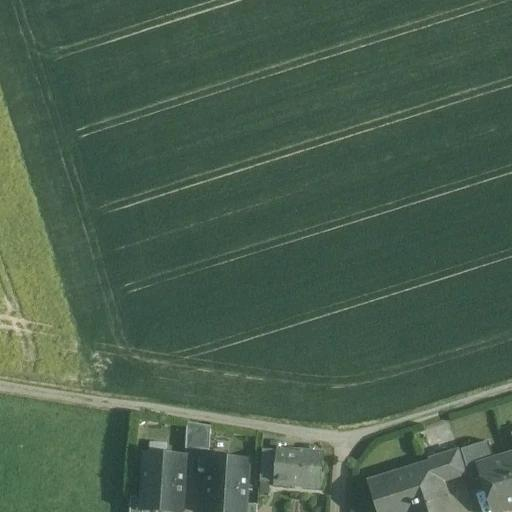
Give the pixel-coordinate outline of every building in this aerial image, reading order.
[(210,428),(187,424),(185,450),(209,452),(210,428)] [(480,468),(494,464),(487,442),(460,451),(470,483),(483,479),(480,468)] [(276,452),(262,451),(259,483),(274,484),(276,452)] [(321,455),(276,452),(274,484),(318,488),(321,455)] [(457,452),(430,461),(431,464),(438,485),(439,484),(464,476),(457,452)] [(185,457),(145,455),(143,483),(183,485),(185,457)] [(248,461),(208,459),(207,487),(246,489),(248,461)] [(494,464),(480,468),(483,479),(493,511),(511,506),(511,478),(506,460),(494,464)] [(431,464),(369,484),(378,511),(396,511),(404,510),(404,511),(448,511),(439,484),(438,485),(431,464)] [(181,511),(183,485),(143,483),(142,499),(141,511),(143,511),(160,511),(181,511)] [(246,489),(207,487),(205,511),(244,511),(245,505),(246,489)] [(142,499),(130,498),(129,511),(142,511),(143,511),(141,511),(142,499)]
